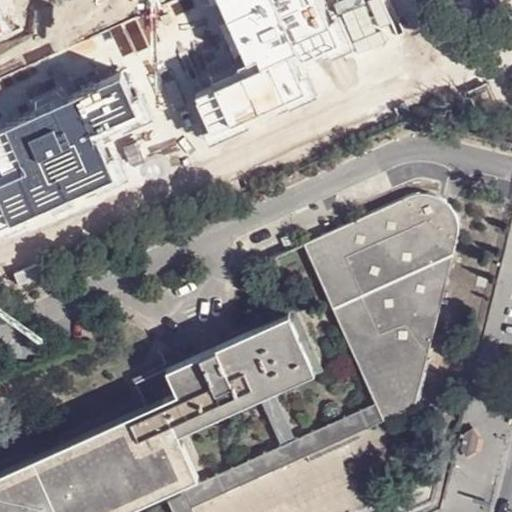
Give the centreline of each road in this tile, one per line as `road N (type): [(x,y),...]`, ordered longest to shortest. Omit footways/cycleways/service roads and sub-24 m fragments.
road 1 (unknown): [(511,165),(424,148),(353,156),(219,218)]
road 2 (unknown): [(219,218),(219,277),(191,306),(146,305),(102,272)]
road 3 (unknown): [(219,218),(102,272)]
road 4 (unknown): [(511,54),(486,63),(454,55),(433,34),(419,0)]
